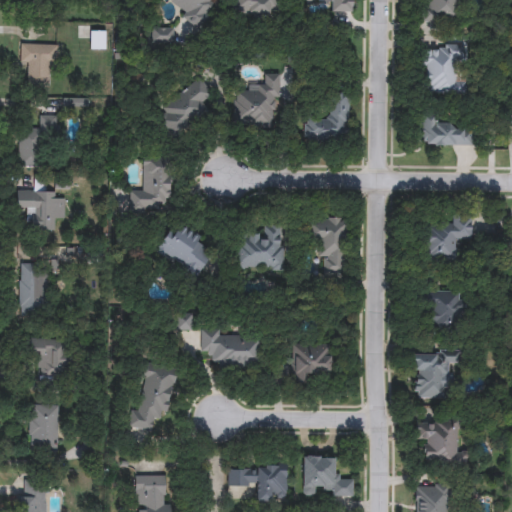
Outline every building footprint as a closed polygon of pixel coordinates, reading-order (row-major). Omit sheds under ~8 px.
[(208,0),(215,5),(197,30),(180,18),(186,10),(171,0),(208,0)] [(278,0),(277,18),(230,15),(231,0),(278,0)] [(352,0),(352,12),(331,12),(331,0),(352,0)] [(424,18),(424,0),(457,0),(457,19),(424,18)] [(152,43),(152,28),(172,28),(172,43),(152,43)] [(56,65),(47,64),(47,87),(27,87),(28,64),(19,64),(20,44),(56,45),(56,65)] [(464,94),(422,94),(421,47),(454,46),(455,82),(464,82),(464,94)] [(234,92),(260,92),(261,74),(276,75),(275,128),(233,127),(234,92)] [(200,101),(207,110),(171,139),(157,120),(165,114),(160,108),(199,77),(212,93),(200,101)] [(304,119),(328,119),(328,97),(347,97),(347,140),(304,140),(304,119)] [(18,129),(38,129),(39,115),(57,116),(57,148),(46,147),(46,167),(17,167),(18,129)] [(467,146),(417,145),(418,120),(467,121),(467,146)] [(141,160),(169,160),(169,203),(149,203),(149,213),(129,213),(129,192),(141,193),(141,160)] [(15,209),(15,191),(53,191),(53,199),(64,199),(64,220),(53,220),(53,231),(26,231),(26,209),(15,209)] [(424,225),(451,226),(451,216),(471,216),(471,239),(456,239),(455,262),(423,261),(424,225)] [(342,218),(342,274),(319,274),(319,242),(305,242),(305,218),(342,218)] [(168,228),(177,234),(181,226),(206,240),(202,247),(211,253),(195,279),(153,254),(168,228)] [(282,226),(282,270),(235,269),(236,236),(262,236),(262,226),(282,226)] [(44,264),(44,312),(18,312),(18,264),(44,264)] [(459,292),(458,328),(428,328),(429,306),(413,306),(413,291),(459,292)] [(188,330),(176,330),(176,317),(188,317),(188,330)] [(199,352),(200,330),(219,330),(219,337),(257,337),(256,368),(209,367),(209,353),(199,352)] [(62,376),(36,376),(36,361),(23,361),(23,338),(62,338),(62,376)] [(328,346),(328,374),(292,374),(292,346),(328,346)] [(447,398),(412,398),(411,351),(458,350),(458,361),(446,362),(447,398)] [(134,408),(146,363),(176,371),(164,415),(154,413),(148,432),(126,426),(131,407),(134,408)] [(57,405),(57,451),(28,451),(28,405),(57,405)] [(456,419),(456,451),(465,451),(465,467),(424,467),(424,440),(414,440),(414,419),(456,419)] [(352,477),(352,496),(322,496),(322,487),(313,487),(313,496),(301,496),(301,456),(333,456),(333,477),(352,477)] [(226,486),(227,470),(257,470),(257,463),(286,463),(285,501),(255,501),(255,487),(226,486)] [(134,511),(134,476),(165,475),(166,503),(169,503),(169,511),(134,511)] [(45,511),(17,511),(18,485),(45,486),(45,511)] [(413,511),(413,485),(448,485),(448,511),(413,511)]
